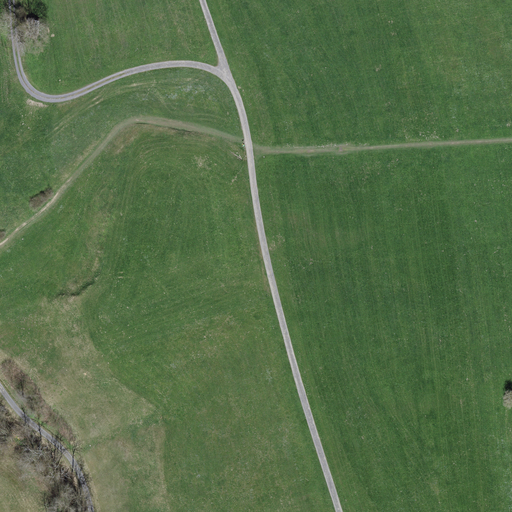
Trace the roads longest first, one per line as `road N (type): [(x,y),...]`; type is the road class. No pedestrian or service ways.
road 1 (track): [(15,0),(20,79),(47,100),(159,55),(226,72),(250,150)]
road 2 (track): [(250,150),(343,511)]
road 3 (track): [(250,150),(511,136)]
road 4 (track): [(92,511),(71,457),(24,416),(0,381)]
